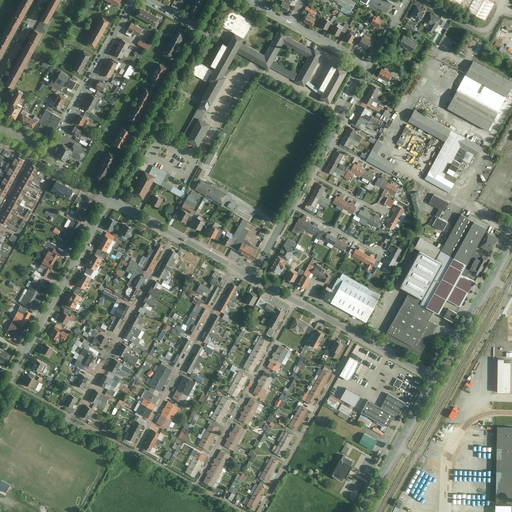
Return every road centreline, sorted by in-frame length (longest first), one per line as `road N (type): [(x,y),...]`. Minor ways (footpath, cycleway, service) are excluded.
road 1 (residential): [(135,451),(73,417),(174,234)]
road 2 (residential): [(245,511),(196,485),(295,301)]
road 3 (residential): [(108,200),(0,396)]
road 4 (residential): [(135,451),(235,268)]
road 5 (residential): [(357,335),(259,511)]
road 6 (residential): [(202,29),(108,200)]
road 7 (residential): [(43,162),(133,0)]
road 8 (secondary): [(434,378),(360,511)]
